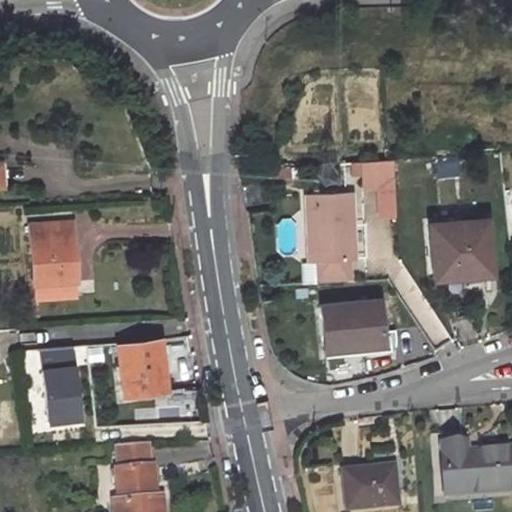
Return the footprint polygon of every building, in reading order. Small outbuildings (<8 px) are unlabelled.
[(391,164),(360,167),(362,193),(393,190),(391,164)] [(265,206),(262,187),(245,189),(248,208),(265,206)] [(270,205),(267,187),(262,187),(265,206),(270,205)] [(348,196),(306,198),(308,266),(352,264),(348,196)] [(82,279),(79,221),(36,222),(39,281),(82,279)] [(483,222),(426,227),(430,282),(488,276),(483,222)] [(382,302),(322,309),(327,354),(388,347),(382,302)] [(73,345),(34,347),(38,422),(77,420),(73,345)] [(176,395),(167,345),(124,353),(133,404),(176,395)] [(463,436),(436,439),(440,492),(511,485),(511,476),(509,443),(464,446),(463,436)] [(166,511),(166,500),(159,500),(158,468),(154,468),(153,446),(121,447),(122,468),(121,469),(122,501),(117,502),(117,511),(166,511)] [(388,461),(336,466),(340,506),(393,501),(388,461)]
